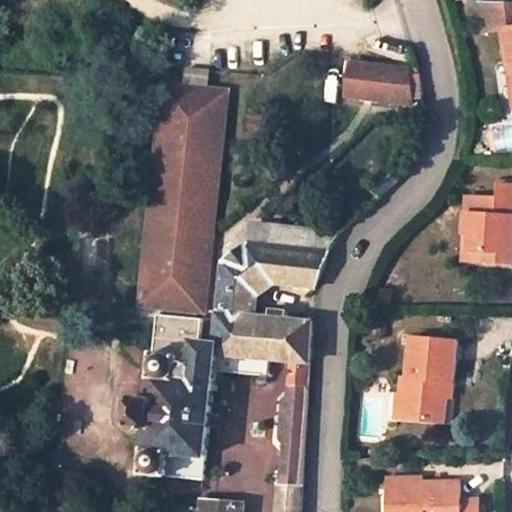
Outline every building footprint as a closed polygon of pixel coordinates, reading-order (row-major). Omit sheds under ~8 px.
[(511,59),(511,5),(486,5),(491,31),(508,30),(511,59)] [(424,71),(358,61),(353,93),(410,101),(411,96),(428,99),(428,87),(424,71)] [(168,90),(143,312),(206,316),(232,98),(168,90)] [(492,252),(491,262),(511,263),(511,184),(503,185),(503,197),(472,197),(470,234),(477,234),(476,251),(492,252)] [(154,431),(152,453),(149,452),(147,475),(193,478),(210,479),(220,370),(273,374),(274,360),(295,361),(294,401),(283,407),(282,431),(291,440),(289,489),(284,490),(283,511),(306,511),(307,504),(309,460),(311,424),(313,392),(314,356),(316,326),(316,322),(309,322),(310,317),(301,317),(301,323),(291,322),(292,311),(274,311),(274,321),(261,320),(265,285),(321,286),(323,279),(328,266),(332,254),(343,234),(256,224),(253,245),(231,258),(220,342),(205,341),(207,320),(162,315),(159,337),(155,377),(159,378),(158,401),(135,400),(132,429),(154,431)] [(477,234),(470,234),(469,261),(491,262),(492,252),(476,251),(477,234)] [(451,423),(453,398),(454,382),(459,382),(463,341),(418,338),(415,377),(412,377),(410,396),(408,420),(451,423)] [(401,419),(408,420),(410,396),(403,395),(401,419)] [(192,500),(210,501),(210,479),(193,478),(192,500)] [(467,504),(467,499),(466,482),(416,484),(416,479),(393,480),(394,511),(485,511),(485,504),(467,504)] [(245,511),(246,502),(210,501),(192,500),(182,500),(181,511),(245,511)]
